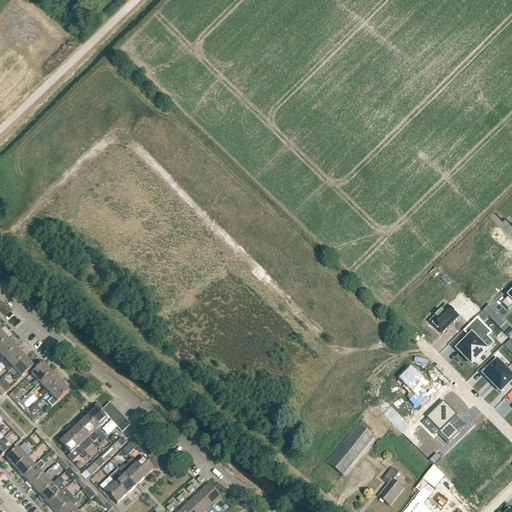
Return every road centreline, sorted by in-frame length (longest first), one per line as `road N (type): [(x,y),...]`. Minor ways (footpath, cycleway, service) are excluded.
road 1 (unclassified): [(0,239),(334,511)]
road 2 (residential): [(0,293),(266,511)]
road 3 (track): [(235,248),(122,137),(102,145),(1,240)]
road 4 (track): [(134,0),(0,128)]
road 5 (residential): [(419,343),(511,435)]
